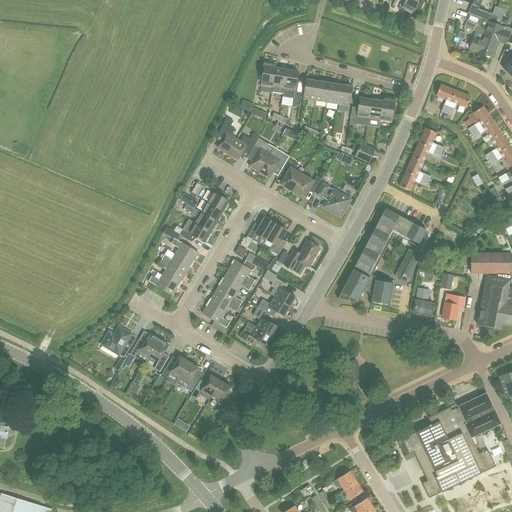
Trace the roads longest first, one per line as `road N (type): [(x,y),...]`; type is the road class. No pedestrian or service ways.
road 1 (secondary): [(204,496),(125,420),(0,346)]
road 2 (residential): [(477,363),(454,336),(308,308)]
road 3 (tertiary): [(346,244),(418,95)]
road 4 (residential): [(174,326),(255,190)]
road 5 (residential): [(342,428),(477,363)]
road 6 (residential): [(418,95),(312,64),(307,52)]
